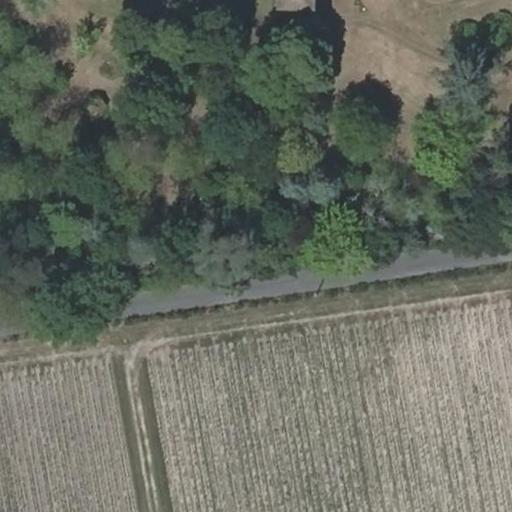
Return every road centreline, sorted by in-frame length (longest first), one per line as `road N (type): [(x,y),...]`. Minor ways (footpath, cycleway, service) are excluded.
road 1 (track): [(0,363),(511,290)]
road 2 (tertiary): [(0,322),(511,250)]
road 3 (track): [(322,21),(362,17),(450,57),(511,56)]
road 4 (track): [(127,345),(156,511)]
